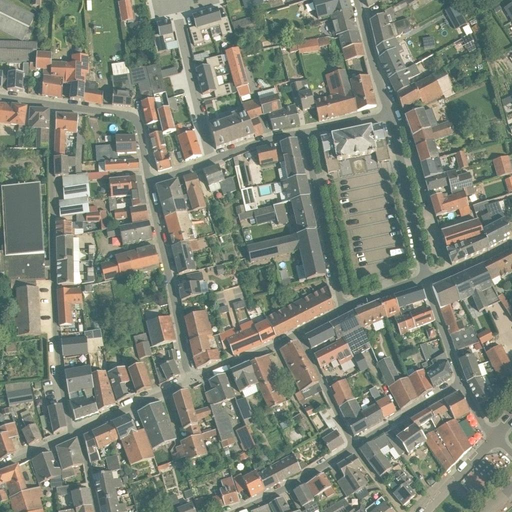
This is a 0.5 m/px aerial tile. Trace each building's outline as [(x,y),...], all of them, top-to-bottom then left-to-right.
[(35,16),(0,0),(0,30),(23,42),(23,41),(28,43),(35,29),(30,26),(35,16)] [(349,0),(346,1),(339,3),(337,0),(312,0),(317,19),(329,17),(330,19),(332,15),(344,12),(345,13),(352,11),(349,0)] [(394,24),(394,23),(394,22),(396,21),(394,14),(408,6),(409,7),(417,3),(415,0),(405,0),(385,12),(385,13),(369,20),(375,48),(393,38),(394,38),(398,37),(401,35),(404,31),(411,29),(407,19),(394,24)] [(133,15),(130,1),(118,3),(121,23),(127,22),(128,24),(133,23),(135,20),(135,15),(133,15)] [(496,14),(501,10),(498,5),(492,8),(496,14)] [(466,24),(456,6),(445,12),(455,30),(466,24)] [(222,36),(232,34),(228,17),(221,18),(219,7),(206,10),(210,27),(219,25),(222,36)] [(210,27),(206,10),(193,13),(195,24),(189,26),(193,43),(202,41),(200,30),(210,27)] [(342,49),(361,45),(357,32),(352,11),(345,13),(344,12),(332,15),(330,19),(336,36),(339,36),(342,49)] [(236,37),(242,36),(241,33),(267,26),(263,14),(232,23),(236,37)] [(153,37),(157,53),(167,51),(164,40),(174,38),(170,21),(157,24),(159,35),(153,37)] [(389,80),(389,81),(406,70),(398,54),(403,51),(394,38),(393,38),(375,48),(379,58),(389,80)] [(299,51),(318,48),(317,40),(296,43),(299,51)] [(37,43),(28,43),(0,42),(0,63),(31,64),(36,64),(37,53),(37,43)] [(291,53),(299,51),(296,43),(289,45),(291,53)] [(345,62),(364,57),(361,45),(342,49),(345,62)] [(236,88),(248,85),(238,50),(228,53),(225,54),(234,84),(235,88),(236,88)] [(51,54),(37,53),(36,64),(31,64),(31,72),(35,72),(35,70),(43,71),(42,96),(62,99),(63,83),(63,79),(51,78),(51,63),(52,54),(51,54)] [(436,61),(433,55),(421,62),(424,67),(436,61)] [(72,64),(51,63),(51,78),(63,79),(63,83),(71,84),(69,100),(84,102),(84,90),(84,84),(85,84),(86,74),(89,74),(89,56),(72,56),(72,64)] [(196,71),(200,83),(217,79),(215,70),(226,67),(223,58),(206,62),(208,68),(196,71)] [(7,91),(22,92),(23,79),(29,79),(30,65),(23,64),(23,74),(8,73),(8,75),(8,88),(7,91)] [(154,96),(167,93),(163,79),(161,72),(159,65),(147,67),(146,67),(154,96)] [(163,135),(157,111),(154,96),(146,67),(130,70),(129,70),(130,75),(132,86),(142,83),(146,101),(141,102),(147,126),(149,135),(153,150),(165,147),(166,147),(163,135)] [(409,86),(407,81),(417,76),(413,67),(407,70),(406,70),(389,81),(396,95),(409,86)] [(171,77),(169,70),(161,72),(163,79),(171,77)] [(454,95),(450,86),(443,70),(396,96),(402,111),(420,100),(424,106),(444,95),(446,99),(454,95)] [(313,102),(315,108),(319,122),(356,113),(348,84),(348,85),(344,71),(326,76),(331,97),(313,102)] [(8,88),(8,75),(3,74),(0,73),(0,88),(2,89),(2,88),(8,88)] [(134,94),(132,86),(130,75),(112,77),(112,80),(113,91),(112,106),(132,108),(134,94)] [(348,84),(356,113),(376,107),(368,77),(350,81),(350,84),(348,84)] [(200,84),(203,96),(214,94),(216,100),(232,95),(230,85),(218,88),(217,79),(200,84)] [(312,99),(311,92),(308,82),(300,84),(290,86),(293,100),(299,98),(303,112),(315,108),(313,102),(312,99)] [(264,117),(268,116),(281,112),(277,96),(276,94),(275,89),(258,94),(260,101),(243,105),(244,109),(243,109),(245,114),(254,135),(255,137),(264,135),(257,118),(263,116),(264,117)] [(84,90),(84,95),(84,102),(102,105),(103,93),(84,90)] [(24,126),(26,109),(26,108),(12,106),(12,107),(0,104),(0,123),(19,126),(19,132),(18,148),(27,148),(27,145),(28,145),(28,129),(29,126),(24,126)] [(273,131),(286,127),(299,123),(295,107),(281,112),(268,116),(273,131)] [(163,135),(176,132),(175,127),(170,108),(157,111),(163,135)] [(254,135),(245,114),(243,109),(231,115),(233,119),(210,126),(216,148),(254,135)] [(28,129),(36,130),(35,148),(48,148),(49,111),(30,110),(29,126),(28,129)] [(448,123),(428,129),(423,111),(405,118),(412,138),(413,138),(416,148),(433,142),(433,143),(452,136),(448,123)] [(77,134),(78,116),(78,115),(55,114),(55,131),(55,158),(55,159),(65,159),(65,158),(65,133),(77,134)] [(185,162),(201,157),(194,133),(185,136),(181,125),(175,127),(176,132),(185,162)] [(378,163),(390,161),(382,125),(371,128),(371,127),(331,136),(320,138),(328,174),(340,171),(338,161),(343,160),(375,153),(378,163)] [(134,137),(117,137),(117,145),(110,145),(96,145),(96,148),(96,161),(104,161),(119,161),(119,154),(136,154),(134,137)] [(288,203),(291,202),(309,197),(305,177),(297,140),(280,144),(286,169),(285,169),(287,181),(280,182),(283,193),(286,193),(288,203)] [(438,160),(433,143),(433,142),(416,148),(419,158),(421,165),(438,160)] [(260,167),(277,163),(278,163),(273,145),(256,150),(260,167)] [(168,153),(166,153),(165,147),(153,150),(158,172),(172,168),(168,153)] [(464,153),(455,155),(459,171),(469,168),(464,153)] [(507,156),(493,161),(498,177),(511,173),(507,156)] [(62,177),(62,178),(68,177),(68,167),(76,167),(76,158),(65,158),(65,159),(55,159),(55,177),(62,177)] [(421,165),(425,180),(444,175),(439,160),(438,160),(421,165)] [(139,171),(138,161),(104,163),(105,167),(105,173),(139,171)] [(239,167),(242,181),(250,179),(247,165),(239,167)] [(231,179),(223,181),(218,166),(203,172),(209,188),(219,184),(224,196),(236,191),(231,179)] [(245,190),(242,181),(239,167),(235,168),(240,191),(241,191),(245,190)] [(469,174),(456,177),(455,172),(425,180),(428,192),(450,186),(452,193),(473,187),(469,174)] [(87,175),(82,175),(76,175),(76,176),(68,177),(62,178),(64,201),(59,202),(60,218),(89,214),(89,213),(88,208),(87,198),(89,198),(88,181),(87,175)] [(192,203),(194,211),(205,208),(196,175),(187,178),(185,178),(192,203)] [(131,187),(142,186),(141,178),(140,178),(130,179),(109,181),(111,192),(111,198),(108,198),(110,212),(114,211),(117,211),(116,198),(131,197),(132,196),(131,187)] [(173,203),(183,201),(178,180),(156,187),(162,208),(173,205),(173,203)] [(46,196),(46,193),(45,185),(0,187),(0,227),(3,227),(4,247),(2,247),(3,255),(0,254),(0,283),(46,281),(41,196),(46,196)] [(132,207),(146,206),(142,186),(131,187),(132,196),(131,197),(132,207)] [(465,196),(475,194),(473,187),(452,193),(453,197),(443,200),(442,196),(430,199),(436,217),(468,207),(465,196)] [(253,188),(245,190),(241,191),(243,201),(255,198),(253,188)] [(299,235),(315,231),(316,230),(309,197),(291,202),(299,235)] [(164,217),(187,214),(185,205),(183,201),(173,203),(173,205),(162,208),(164,217)] [(258,210),(256,203),(244,206),(246,213),(258,210)] [(500,243),(511,238),(511,237),(511,236),(498,203),(485,207),(488,215),(500,243)] [(289,222),(284,204),(273,207),(278,225),(289,222)] [(132,225),(143,223),(149,222),(146,206),(132,207),(132,209),(117,211),(114,211),(115,220),(131,219),(132,225)] [(108,221),(107,221),(106,211),(101,212),(101,223),(101,230),(106,229),(110,229),(108,221)] [(173,247),(195,239),(187,214),(164,217),(165,219),(173,247)] [(489,248),(500,243),(488,215),(481,217),(486,229),(483,231),(482,230),(481,231),(484,236),(484,238),(485,237),(489,248)] [(481,231),(482,230),(478,220),(450,230),(441,233),(446,250),(459,245),(457,239),(461,237),(463,243),(469,241),(484,236),(481,231)] [(83,223),(71,223),(56,223),(57,239),(73,237),(75,237),(75,230),(83,230),(83,223)] [(123,245),(153,239),(149,223),(132,225),(131,225),(110,229),(106,229),(108,239),(121,236),(123,245)] [(326,277),(325,272),(319,247),(315,231),(248,249),(252,264),(300,253),(303,266),(296,268),(297,274),(299,274),(305,272),(307,281),(326,277)] [(475,255),(489,248),(485,237),(484,238),(484,236),(469,241),(474,256),(475,255)] [(73,250),(73,237),(57,239),(57,250),(73,250)] [(474,256),(469,241),(463,243),(461,237),(457,239),(459,245),(446,250),(452,266),(474,256)] [(179,275),(195,271),(192,258),(191,253),(189,242),(195,240),(195,239),(173,247),(172,247),(179,275)] [(104,282),(120,278),(160,269),(159,265),(154,247),(116,256),(116,260),(100,264),(104,279),(104,282)] [(57,262),(74,262),(73,250),(57,250),(57,262)] [(511,250),(483,266),(483,265),(481,266),(491,288),(493,287),(494,287),(491,282),(500,278),(500,279),(511,273),(511,250)] [(57,274),(74,274),(74,262),(57,262),(57,274)] [(224,275),(222,266),(216,267),(218,276),(224,275)] [(266,274),(276,272),(275,266),(265,268),(266,274)] [(500,302),(500,301),(498,298),(493,287),(491,288),(481,266),(451,280),(451,279),(449,280),(460,302),(471,297),(478,313),(489,309),(488,307),(500,302)] [(179,287),(181,302),(201,296),(198,284),(204,282),(202,272),(187,276),(189,284),(179,287)] [(58,286),(74,285),(74,274),(57,274),(58,286)] [(456,323),(450,306),(460,302),(449,280),(432,288),(432,289),(433,288),(440,309),(456,352),(479,343),(472,327),(464,330),(461,322),(456,323)] [(307,298),(317,317),(325,313),(334,309),(328,288),(307,298)] [(392,297),(396,309),(426,299),(421,288),(402,294),(392,297)] [(38,289),(36,289),(15,290),(17,320),(13,320),(13,329),(14,337),(18,336),(40,336),(38,289)] [(71,305),(83,305),(81,290),(68,291),(58,292),(60,326),(72,325),(71,305)] [(498,298),(500,301),(511,319),(511,309),(502,295),(498,298)] [(408,334),(402,317),(399,318),(396,309),(392,297),(380,301),(378,302),(385,321),(394,317),(401,336),(408,334)] [(301,325),(317,317),(307,298),(291,305),(301,325)] [(362,330),(385,321),(378,302),(355,312),(362,330)] [(287,332),(301,325),(291,305),(284,309),(288,317),(281,321),(287,332)] [(425,325),(435,322),(429,308),(426,307),(426,306),(408,314),(408,315),(402,317),(408,334),(409,334),(408,331),(414,328),(425,325)] [(276,338),(287,332),(281,321),(288,317),(284,309),(265,318),(267,322),(276,338)] [(218,351),(213,337),(206,312),(184,319),(190,343),(189,343),(193,359),(194,360),(218,351)] [(361,330),(362,330),(355,312),(330,325),(336,337),(338,342),(343,340),(350,355),(351,354),(352,357),(360,354),(371,349),(361,330)] [(152,347),(176,342),(170,317),(147,322),(152,347)] [(262,345),(275,338),(276,338),(267,322),(228,338),(226,339),(233,357),(262,345)] [(311,350),(336,337),(330,325),(305,338),(311,350)] [(426,332),(428,340),(436,337),(433,329),(426,332)] [(481,345),(494,340),(490,330),(477,335),(481,345)] [(139,360),(152,357),(146,334),(133,338),(139,360)] [(197,370),(211,365),(221,361),(218,353),(224,351),(221,342),(219,335),(213,337),(218,351),(194,360),(197,370)] [(63,357),(89,355),(87,340),(87,338),(61,341),(63,357)] [(103,347),(102,339),(87,340),(89,355),(97,353),(96,348),(103,347)] [(343,340),(338,342),(339,344),(314,356),(320,369),(337,361),(340,366),(354,360),(352,357),(351,354),(350,355),(343,340)] [(429,352),(433,351),(432,342),(421,345),(425,361),(431,359),(429,352)] [(311,394),(320,389),(318,384),(315,377),(312,370),(304,354),(300,352),(296,343),(280,350),(300,392),(309,388),(311,394)] [(16,352),(15,344),(6,345),(7,353),(16,352)] [(511,368),(500,346),(486,353),(500,380),(511,373),(511,368)] [(156,369),(160,385),(180,376),(173,362),(176,361),(174,350),(169,352),(170,362),(156,369)] [(463,372),(477,367),(470,350),(466,351),(469,358),(459,361),(463,372)] [(368,369),(361,355),(360,354),(352,357),(354,360),(360,375),(369,371),(368,369)] [(421,372),(433,390),(451,379),(453,376),(447,362),(445,354),(431,362),(433,365),(430,367),(428,368),(426,363),(421,365),(424,371),(421,372)] [(258,385),(263,397),(269,410),(286,402),(273,372),(266,356),(250,363),(259,384),(258,385)] [(400,382),(389,359),(386,361),(378,365),(401,410),(417,400),(412,392),(413,391),(408,379),(400,382)] [(240,393),(258,385),(259,384),(250,363),(230,372),(240,393)] [(137,394),(151,389),(142,365),(128,371),(132,383),(132,382),(137,394)] [(467,383),(481,378),(480,376),(477,367),(463,372),(467,383)] [(84,394),(94,392),(93,386),(91,375),(90,368),(65,372),(68,394),(84,393),(84,394)] [(132,383),(128,371),(127,370),(126,370),(125,368),(107,374),(113,392),(117,403),(128,398),(125,389),(123,386),(132,383)] [(432,391),(433,390),(421,372),(415,375),(409,378),(408,379),(413,391),(418,399),(432,391)] [(99,412),(116,405),(105,373),(101,373),(91,375),(93,386),(94,392),(97,408),(99,412)] [(221,404),(234,399),(224,375),(209,381),(213,391),(207,394),(212,406),(211,407),(214,416),(218,430),(220,436),(224,448),(235,445),(231,434),(233,433),(226,408),(222,409),(221,404)] [(481,378),(467,383),(473,394),(486,387),(481,378)] [(330,384),(332,388),(341,384),(339,380),(330,384)] [(339,408),(354,400),(345,381),(341,384),(332,388),(336,396),(333,397),(339,408)] [(384,420),(395,414),(388,398),(382,401),(375,389),(379,387),(377,383),(367,389),(354,395),(356,399),(369,393),(377,406),(384,420)] [(479,405),(492,398),(486,387),(473,394),(479,405)] [(33,403),(32,393),(31,389),(6,393),(9,407),(33,403)] [(194,412),(187,391),(168,399),(172,411),(177,410),(179,417),(194,412)] [(98,414),(97,408),(94,392),(84,394),(85,399),(69,402),(75,421),(98,414)] [(304,400),(300,392),(295,395),(299,403),(304,400)] [(455,421),(470,413),(459,393),(428,410),(433,419),(438,416),(444,425),(445,424),(440,417),(449,412),(453,420),(447,424),(447,425),(455,421)] [(247,420),(254,417),(246,398),(236,402),(247,427),(249,426),(247,420)] [(384,420),(377,406),(361,414),(354,400),(339,408),(339,409),(340,409),(347,423),(346,423),(354,438),(384,420)] [(142,431),(151,452),(175,441),(160,403),(138,413),(145,430),(142,431)] [(45,423),(64,418),(61,405),(48,408),(49,415),(44,416),(45,423)] [(304,410),(308,417),(315,414),(311,406),(304,410)] [(197,421),(214,416),(211,407),(194,412),(179,417),(182,429),(184,428),(187,440),(201,436),(197,421)] [(323,441),(330,453),(343,445),(336,433),(339,432),(327,409),(318,412),(328,428),(319,434),(323,441)] [(410,421),(414,427),(422,438),(423,438),(417,429),(430,421),(436,430),(444,425),(438,416),(433,419),(428,410),(410,421)] [(137,433),(129,417),(129,416),(112,424),(116,436),(111,438),(113,444),(115,443),(115,442),(119,440),(120,442),(121,442),(130,466),(153,459),(151,452),(142,431),(137,433)] [(29,446),(42,440),(32,417),(23,421),(27,429),(22,431),(29,446)] [(52,428),(53,435),(67,429),(64,418),(45,423),(47,429),(52,428)] [(422,438),(423,439),(426,443),(446,473),(466,454),(470,450),(471,448),(455,421),(447,425),(447,424),(445,425),(445,424),(444,425),(436,430),(423,438),(422,438)] [(16,454),(11,438),(18,436),(15,423),(10,425),(0,428),(0,461),(15,455),(16,454)] [(106,460),(100,461),(96,450),(98,449),(99,451),(113,444),(111,438),(116,436),(112,424),(84,437),(90,463),(92,470),(107,466),(106,460)] [(255,448),(246,428),(246,427),(235,431),(245,452),(255,448)] [(426,443),(423,439),(414,427),(396,439),(391,432),(385,435),(391,444),(393,447),(394,448),(395,450),(400,456),(405,453),(408,456),(426,443)] [(378,452),(387,446),(390,451),(394,448),(391,444),(385,435),(372,442),(359,450),(368,463),(380,478),(391,469),(378,452)] [(207,455),(203,442),(201,436),(187,440),(179,442),(185,459),(186,461),(207,455)] [(74,468),(83,466),(81,457),(79,449),(77,440),(56,449),(62,471),(63,480),(75,477),(73,468),(74,468)] [(179,460),(177,454),(172,455),(170,452),(167,453),(170,463),(179,460)] [(259,455),(263,463),(264,465),(271,462),(269,459),(266,452),(259,455)] [(61,481),(63,480),(62,471),(61,471),(61,469),(54,470),(51,463),(54,462),(51,453),(32,460),(40,484),(50,480),(51,489),(62,487),(61,481)] [(240,462),(249,458),(246,453),(238,457),(240,462)] [(482,477),(490,485),(511,461),(503,454),(482,477)] [(256,472),(255,473),(264,492),(301,472),(292,455),(274,465),(274,466),(265,471),(266,471),(258,475),(256,472)] [(108,473),(110,473),(118,471),(121,470),(117,456),(106,459),(106,460),(107,466),(108,473)] [(355,472),(362,467),(354,456),(337,467),(344,478),(354,494),(364,488),(355,472)] [(160,471),(170,468),(169,466),(171,466),(170,464),(157,468),(159,474),(161,473),(160,471)] [(39,488),(26,492),(18,466),(0,472),(0,493),(5,491),(8,490),(10,496),(8,497),(13,511),(43,511),(40,498),(42,497),(39,488)] [(392,470),(391,469),(380,478),(384,483),(391,478),(395,474),(395,473),(392,470)] [(393,495),(403,507),(415,497),(407,486),(412,482),(402,469),(391,477),(400,488),(393,495)] [(96,489),(120,484),(119,480),(111,481),(110,473),(108,473),(109,473),(93,476),(96,489)] [(251,498),(264,492),(255,473),(242,480),(240,475),(233,479),(237,489),(244,486),(251,498)] [(330,488),(323,475),(306,485),(313,498),(324,492),(327,498),(334,494),(331,488),(330,488)] [(427,481),(430,486),(436,482),(433,479),(432,477),(430,479),(427,481)] [(224,507),(239,502),(232,478),(222,482),(224,490),(220,491),(221,496),(212,499),(213,503),(212,503),(213,505),(214,505),(215,509),(224,506),(224,507)] [(347,498),(354,494),(344,478),(337,483),(347,498)] [(117,497),(115,489),(121,488),(120,484),(96,489),(98,501),(117,497)] [(314,511),(319,510),(313,501),(312,501),(305,486),(293,492),(302,508),(303,507),(305,511),(303,511),(314,511)] [(58,497),(69,495),(68,488),(57,489),(58,497)] [(358,501),(360,500),(369,495),(364,488),(354,494),(358,501)] [(75,511),(92,508),(92,507),(91,507),(88,490),(71,493),(75,511)] [(187,500),(193,498),(191,490),(184,492),(187,500)] [(5,491),(0,493),(0,503),(8,501),(5,491)] [(194,511),(192,504),(181,508),(176,495),(168,498),(171,511),(194,511)] [(100,511),(107,511),(127,508),(126,504),(118,505),(117,497),(98,501),(100,511)] [(299,511),(298,511),(296,511),(289,511),(282,498),(269,505),(268,505),(271,511),(299,511)] [(366,511),(366,510),(365,511),(362,505),(354,511),(345,499),(340,502),(346,511),(366,511)] [(366,510),(366,511),(392,511),(386,503),(385,504),(381,499),(366,510)] [(346,511),(340,502),(322,511),(346,511)]
